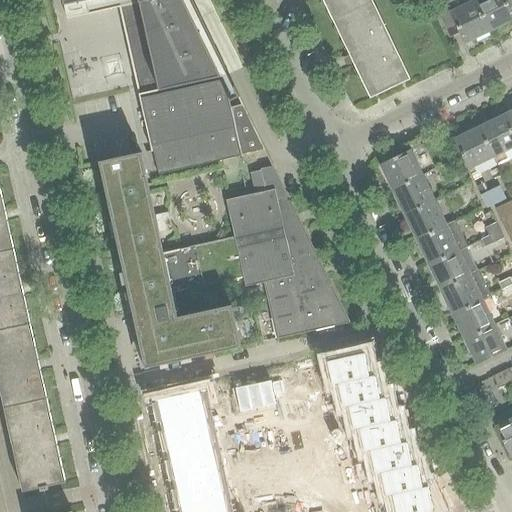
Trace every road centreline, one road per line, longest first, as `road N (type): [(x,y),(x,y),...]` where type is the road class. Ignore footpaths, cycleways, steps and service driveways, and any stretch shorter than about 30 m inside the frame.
road 1 (residential): [(2,0),(114,511)]
road 2 (residential): [(504,506),(334,150)]
road 3 (residential): [(334,150),(511,64)]
road 4 (residential): [(334,150),(260,0)]
